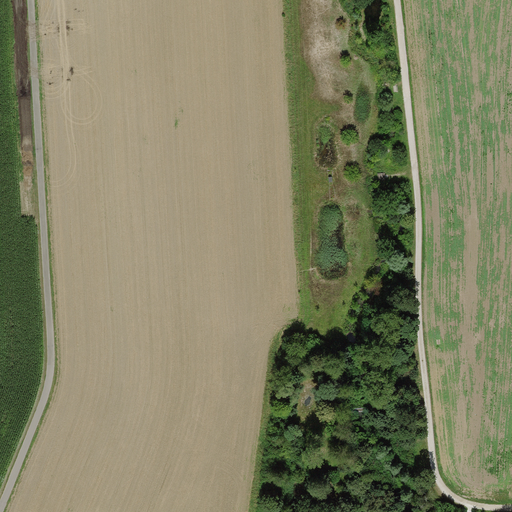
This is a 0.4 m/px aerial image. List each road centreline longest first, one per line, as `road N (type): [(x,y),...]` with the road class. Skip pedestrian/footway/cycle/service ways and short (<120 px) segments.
road 1 (track): [(393,0),(436,490),(454,501),(511,509)]
road 2 (track): [(0,507),(50,366),(30,0)]
